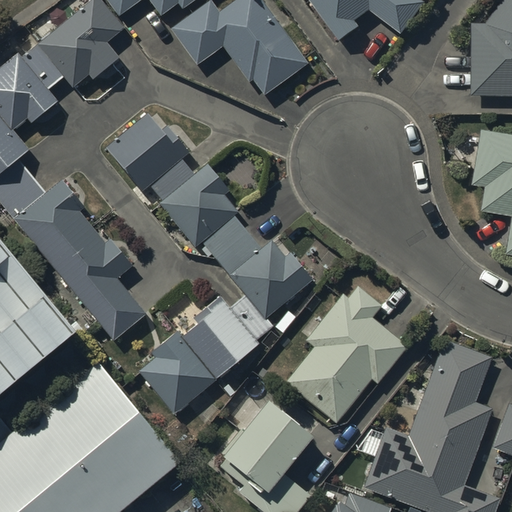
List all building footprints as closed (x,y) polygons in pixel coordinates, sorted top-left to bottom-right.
[(125,28),(101,0),(90,0),(36,45),(63,77),(73,89),(90,75),(94,79),(119,58),(107,43),(125,28)] [(104,0),(118,19),(144,0),(146,0),(161,19),(179,6),(182,11),(197,0),(104,0)] [(210,4),(170,33),(196,69),(223,49),(249,85),(252,83),(264,99),(309,67),(261,0),(236,0),(217,14),(210,4)] [(308,0),(308,3),(339,45),(358,31),(354,26),(369,14),(401,38),(426,6),(418,0),(308,0)] [(511,0),(506,0),(488,26),(472,26),(470,100),(511,100),(511,0)] [(63,77),(36,45),(20,58),(47,90),(63,77)] [(18,55),(0,69),(0,115),(13,131),(27,119),(31,124),(57,102),(47,90),(20,58),(18,55)] [(145,109),(100,146),(141,195),(148,189),(157,200),(154,202),(195,250),(202,244),(264,318),(311,279),(290,253),(285,258),(272,242),(262,250),(233,216),(236,213),(219,192),(225,187),(204,164),(194,172),(181,157),(190,149),(166,121),(159,126),(145,109)] [(13,131),(0,115),(0,173),(18,158),(28,150),(13,131)] [(511,139),(481,135),(473,190),(486,192),(483,213),(511,217),(511,221),(507,257),(511,257),(511,139)] [(45,192),(18,158),(0,173),(0,202),(13,219),(45,192)] [(45,192),(13,219),(115,340),(146,314),(116,279),(133,265),(111,238),(105,243),(80,212),(85,207),(61,179),(45,192)] [(0,398),(76,337),(0,245),(0,398)] [(304,343),(312,349),(283,385),(335,426),(369,384),(374,388),(407,347),(373,320),(383,308),(357,288),(348,300),(342,295),(304,343)] [(155,358),(139,371),(175,414),(259,344),(256,340),(271,328),(244,295),(230,307),(220,296),(193,319),(198,325),(182,338),(177,331),(151,353),(155,358)] [(491,358),(440,341),(408,439),(381,430),(361,490),(429,511),(493,511),(498,500),(470,491),(494,415),(475,408),(491,358)] [(101,366),(0,448),(0,511),(128,511),(184,467),(101,366)] [(287,474),(312,437),(270,402),(223,459),(250,481),(247,485),(261,495),(254,504),(264,511),(299,511),(313,493),(287,474)] [(511,406),(507,405),(490,451),(511,458),(511,406)] [(390,511),(350,494),(343,509),(336,505),(331,511),(390,511)]
